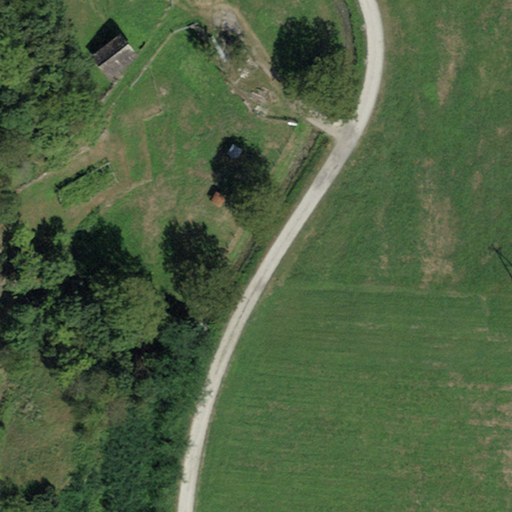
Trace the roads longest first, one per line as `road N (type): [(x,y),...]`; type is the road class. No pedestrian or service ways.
road 1 (track): [(183,511),(210,384),(247,303),(350,137)]
road 2 (track): [(365,0),(372,74),(350,137)]
